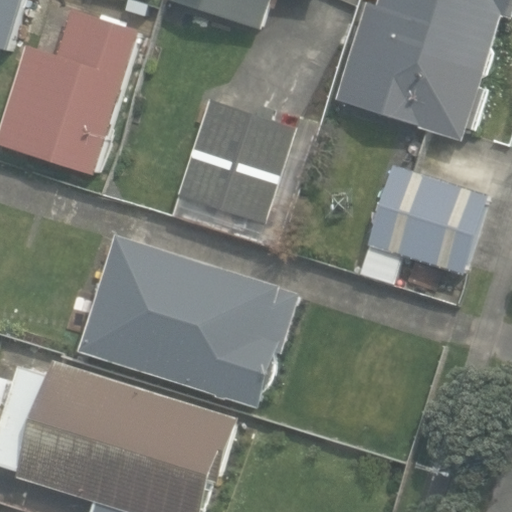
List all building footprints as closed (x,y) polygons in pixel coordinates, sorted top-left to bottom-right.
[(26,0),(0,0),(0,44),(12,48),(26,0)] [(180,0),(266,27),(275,0),(180,0)] [(370,0),(339,98),(466,138),(471,124),(480,127),(492,88),(484,86),(487,77),(491,75),(499,52),(495,48),(507,12),(510,13),(511,6),(511,0),(381,0),(381,3),(372,0),(370,0)] [(61,53),(33,44),(1,140),(97,171),(144,28),(76,6),(61,53)] [(271,115),(215,97),(176,214),(282,249),(325,121),(305,114),(301,125),(284,120),(287,112),(273,108),(271,115)] [(470,273),(494,194),(399,165),(372,243),(470,273)] [(119,231),(82,350),(221,393),(220,394),(230,398),(231,397),(262,406),(267,389),(272,386),(275,381),(278,376),(280,370),(281,365),(281,358),(279,354),(281,349),(286,351),(306,291),(287,286),(287,283),(119,231)] [(53,370),(23,360),(0,433),(0,463),(23,470),(21,476),(141,511),(207,511),(216,478),(223,481),(244,414),(58,356),(53,370)]
